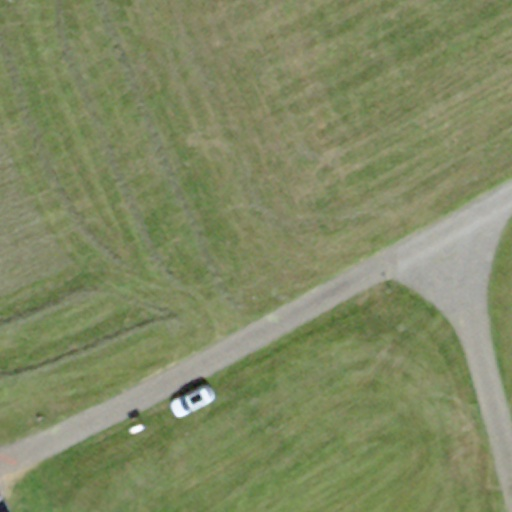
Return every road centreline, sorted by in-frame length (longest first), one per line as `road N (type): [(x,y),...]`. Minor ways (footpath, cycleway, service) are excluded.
road 1 (track): [(511,205),(95,429),(0,468)]
road 2 (track): [(457,237),(511,437)]
